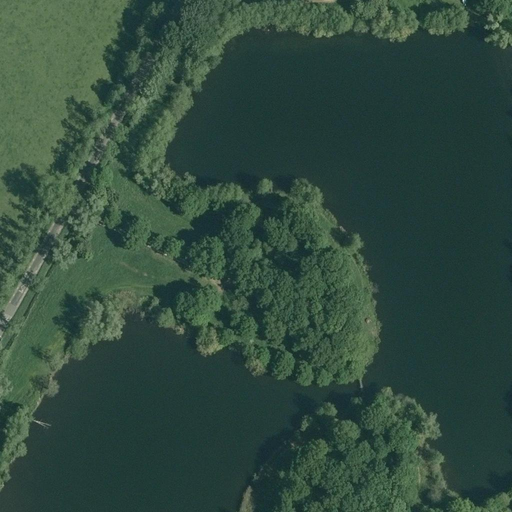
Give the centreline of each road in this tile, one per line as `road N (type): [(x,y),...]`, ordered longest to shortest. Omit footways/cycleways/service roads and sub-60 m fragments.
road 1 (unclassified): [(0,329),(185,0)]
road 2 (track): [(68,207),(247,290),(332,297)]
